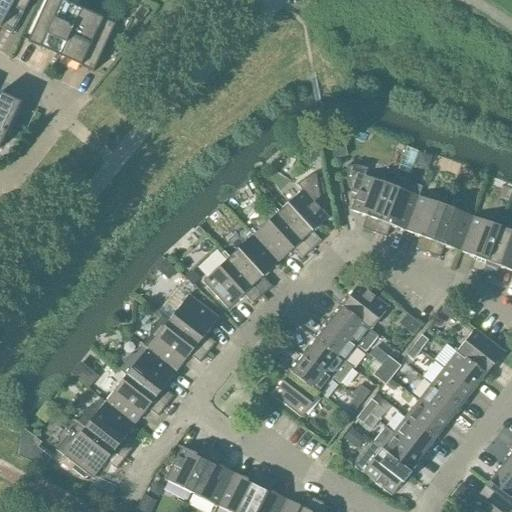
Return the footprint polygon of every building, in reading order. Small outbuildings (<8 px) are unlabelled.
[(0,0),(0,28),(0,29),(1,27),(11,32),(10,34),(12,35),(31,0),(0,0)] [(59,58),(60,58),(82,10),(81,10),(80,12),(62,4),(63,1),(61,0),(60,3),(54,0),(47,0),(27,43),(29,44),(30,42),(40,46),(39,49),(41,49),(42,47),(60,56),(59,58)] [(83,10),(82,10),(60,58),(61,59),(62,56),(80,65),(79,67),(81,68),(82,66),(92,70),(91,72),(93,73),(115,25),(113,24),(112,26),(102,22),(103,20),(101,19),(100,21),(82,13),(83,10)] [(0,148),(22,103),(0,93),(0,148)] [(319,136),(305,137),(306,150),(321,148),(319,136)] [(99,169),(104,162),(100,159),(95,166),(99,169)] [(374,234),(392,187),(364,176),(368,169),(363,168),(358,167),(352,167),(346,167),(351,193),(356,195),(350,211),(367,217),(362,229),(374,234)] [(277,213),(312,251),(321,242),(312,232),(328,217),(317,205),(321,201),(325,200),(322,180),(317,180),(316,175),(311,177),(306,179),(301,182),(297,185),(303,190),(277,213)] [(405,231),(418,197),(421,188),(410,184),(408,178),(394,178),(392,187),(374,234),(386,238),(390,226),(405,231)] [(445,207),(418,197),(405,231),(420,237),(416,249),(428,254),(445,207)] [(473,217),(445,207),(428,254),(440,258),(444,246),(460,252),(473,217)] [(277,213),(253,236),(278,264),(293,250),(302,259),(312,251),(277,213)] [(500,227),(473,217),(460,252),(475,258),(471,270),(482,275),(500,227)] [(511,231),(500,227),(482,275),(494,279),(499,267),(511,271),(511,231)] [(278,264),(253,236),(228,259),(262,296),(272,287),(263,278),(278,264)] [(253,305),(262,296),(228,259),(203,282),(228,310),(244,295),(253,305)] [(163,261),(155,270),(169,281),(177,272),(163,261)] [(191,270),(184,278),(193,287),(200,279),(191,270)] [(341,308),(370,331),(389,307),(359,284),(341,308)] [(162,318),(208,354),(216,344),(205,335),(219,318),(190,295),(171,319),(166,314),(162,318)] [(341,308),(328,324),(357,347),(365,353),(378,337),(370,331),(341,308)] [(398,326),(414,337),(421,326),(406,315),(398,326)] [(208,354),(162,318),(155,326),(150,327),(149,339),(143,346),(177,372),(190,356),(200,364),(208,354)] [(345,363),(357,347),(328,324),(316,340),(345,363)] [(504,352),(475,329),(457,353),(486,376),(504,352)] [(428,342),(421,336),(414,345),(421,351),(428,342)] [(316,340),(303,356),(332,379),(340,385),(352,369),(344,363),(345,363),(316,340)] [(406,356),(413,361),(421,351),(414,345),(406,356)] [(163,389),(177,372),(143,346),(136,354),(126,359),(125,365),(119,370),(126,376),(166,407),(174,397),(163,389)] [(473,392),(486,376),(457,353),(444,369),(473,392)] [(320,395),(332,379),(303,356),(290,372),(320,395)] [(387,357),(380,366),(387,371),(394,362),(387,357)] [(393,376),(400,367),(394,362),(387,371),(393,376)] [(380,366),(372,377),(381,383),(381,382),(379,381),(387,371),(380,366)] [(461,408),(473,392),(444,369),(431,385),(461,408)] [(393,383),(389,381),(393,376),(387,371),(379,381),(381,382),(381,383),(385,387),(386,385),(389,388),(393,383)] [(320,395),(290,372),(272,396),(301,418),(320,395)] [(106,403),(135,426),(148,409),(158,417),(166,407),(126,376),(106,403)] [(448,424),(461,408),(431,385),(419,401),(448,424)] [(369,393),(363,388),(356,397),(362,402),(369,393)] [(348,408),(354,413),(362,402),(356,397),(348,408)] [(135,426),(106,403),(101,399),(94,407),(83,412),(82,417),(77,423),(125,460),(132,450),(122,442),(135,426)] [(377,406),(371,401),(363,410),(370,416),(370,415),(373,418),(379,411),(376,408),(377,406)] [(435,441),(448,424),(419,401),(406,418),(435,441)] [(47,402),(36,416),(38,418),(46,424),(53,416),(52,415),(56,410),(49,404),(47,402)] [(356,420),(362,425),(370,416),(363,410),(356,420)] [(422,457),(435,441),(406,418),(393,434),(422,457)] [(125,460),(77,423),(55,450),(63,456),(75,466),(72,470),(82,479),(86,474),(93,479),(106,462),(117,470),(125,460)] [(410,473),(422,457),(393,434),(393,435),(385,428),(373,444),(410,473)] [(23,429),(19,455),(30,461),(42,445),(23,429)] [(364,440),(351,429),(343,440),(356,450),(364,440)] [(192,494),(214,449),(203,443),(197,455),(181,447),(165,480),(192,494)] [(362,474),(370,480),(391,496),(410,473),(373,444),(372,444),(369,445),(354,464),(354,468),(362,474)] [(192,494),(217,507),(234,474),(220,466),(226,455),(214,449),(192,494)] [(511,475),(511,452),(501,467),(511,475)] [(511,475),(501,467),(489,483),(511,501),(511,475)] [(217,507),(227,511),(246,511),(266,475),(254,469),(248,481),(234,474),(217,507)] [(246,511),(279,511),(286,500),(271,492),(277,480),(266,475),(246,511)] [(470,507),(476,511),(511,511),(511,501),(489,483),(470,507)] [(461,485),(450,498),(460,506),(471,493),(461,485)] [(279,511),(312,511),(318,501),(307,495),(301,507),(286,500),(279,511)] [(144,496),(137,511),(139,511),(152,511),(157,502),(144,496)] [(312,511),(326,511),(329,507),(318,501),(312,511)]
